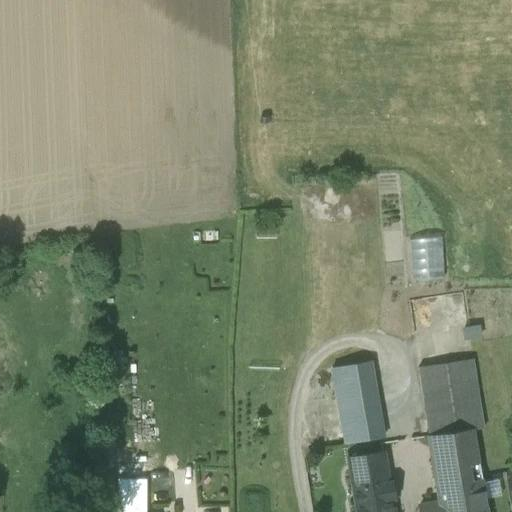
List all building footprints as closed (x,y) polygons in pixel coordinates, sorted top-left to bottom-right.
[(410,242),(412,279),(442,277),(440,240),(410,242)] [(470,359),(416,368),(428,435),(472,427),(472,430),(483,428),(470,359)] [(371,361),(328,367),(339,442),(383,435),(371,361)] [(434,469),(478,462),(472,430),(472,427),(428,435),(434,469)] [(352,481),(386,475),(382,452),(348,457),(352,481)] [(478,462),(434,469),(437,486),(481,478),(478,462)] [(392,511),(386,475),(352,481),(356,511),(392,511)] [(481,478),(437,486),(440,504),(441,511),(486,511),(484,499),(482,483),(481,478)] [(144,511),(145,479),(117,480),(116,511),(144,511)] [(497,481),(482,483),(484,499),(500,496),(497,481)]
